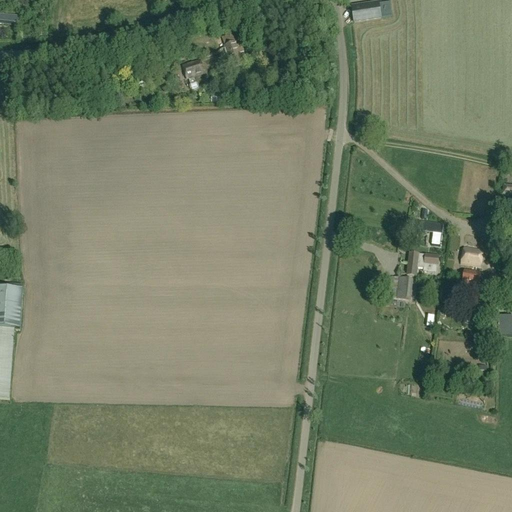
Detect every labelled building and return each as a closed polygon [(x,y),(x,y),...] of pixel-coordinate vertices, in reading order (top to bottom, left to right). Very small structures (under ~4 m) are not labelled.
[(382,18),(379,2),(351,7),(354,23),(382,18)] [(0,24),(18,27),(19,17),(0,15),(0,24)] [(237,44),(224,48),(232,74),(248,67),(244,53),(242,46),(239,47),(237,44)] [(184,68),(187,80),(189,80),(190,86),(190,88),(191,91),(192,92),(198,90),(199,89),(198,85),(196,84),(194,84),(193,79),(204,75),(200,63),(184,68)] [(146,97),(152,88),(144,82),(138,91),(146,97)] [(418,223),(417,233),(433,235),(432,246),(440,247),(443,226),(418,223)] [(463,253),(461,265),(481,268),(482,256),(463,253)] [(436,267),(438,268),(439,259),(426,257),(426,258),(419,257),(410,256),(408,277),(417,278),(418,269),(425,270),(424,274),(435,275),(436,267)] [(479,286),(481,274),(464,272),(463,284),(479,286)] [(481,274),(479,286),(490,288),(491,276),(481,274)] [(399,280),(391,279),(389,301),(397,302),(411,303),(413,282),(399,280)] [(0,400),(10,402),(15,331),(16,331),(19,289),(0,288),(0,400)] [(511,293),(497,293),(497,311),(510,311),(510,300),(511,300),(511,293)] [(462,313),(465,329),(476,326),(473,311),(462,313)] [(434,316),(428,315),(426,327),(432,328),(434,316)] [(511,338),(511,318),(498,319),(498,338),(511,338)]
